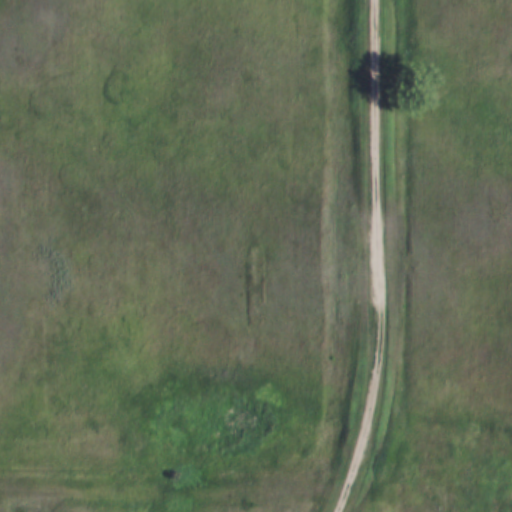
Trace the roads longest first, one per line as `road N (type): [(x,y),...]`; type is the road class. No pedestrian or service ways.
road 1 (track): [(337,511),(375,400),(376,0)]
road 2 (track): [(350,482),(0,480)]
